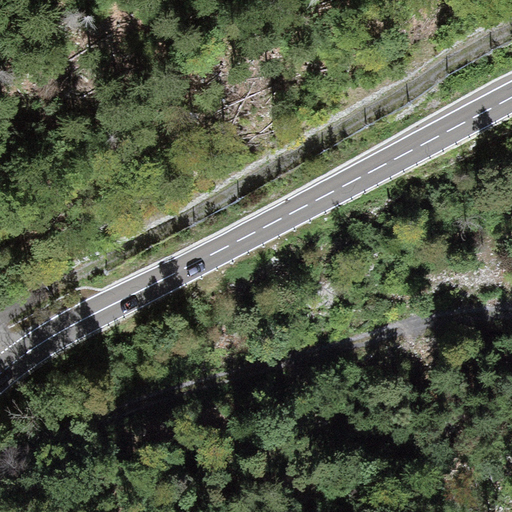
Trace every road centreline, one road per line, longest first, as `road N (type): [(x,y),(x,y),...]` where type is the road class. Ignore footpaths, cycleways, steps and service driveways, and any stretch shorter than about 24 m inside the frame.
road 1 (primary): [(511,97),(66,327),(0,372)]
road 2 (track): [(0,460),(431,317),(511,310)]
